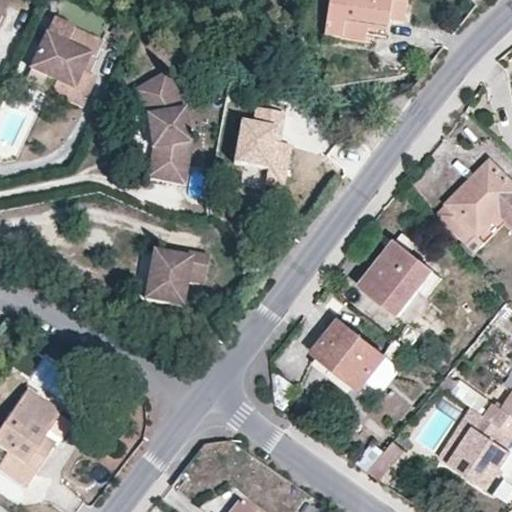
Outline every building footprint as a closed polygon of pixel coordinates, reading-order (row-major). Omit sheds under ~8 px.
[(11,21),(19,4),(9,0),(0,0),(0,29),(6,18),(11,21)] [(333,0),(328,41),(347,44),(350,27),(371,31),(391,33),(392,24),(409,26),(412,0),(333,0)] [(6,18),(0,29),(0,35),(3,37),(11,21),(6,18)] [(64,25),(57,41),(80,52),(87,37),(64,25)] [(350,27),(347,44),(369,47),(371,31),(350,27)] [(113,49),(87,37),(80,52),(57,41),(41,75),(67,87),(84,95),(93,77),(100,63),(105,65),(113,49)] [(98,80),(105,65),(100,63),(93,77),(98,80)] [(67,87),(41,75),(35,86),(61,98),(67,87)] [(92,113),(106,83),(98,80),(93,77),(84,95),(67,87),(61,98),(92,113)] [(152,92),(162,110),(154,114),(170,149),(167,162),(161,161),(157,182),(194,191),(201,156),(193,109),(176,78),(152,92)] [(162,110),(152,92),(144,96),(154,114),(162,110)] [(284,111),(255,106),(253,118),(241,117),(235,163),(267,169),(265,183),(286,186),(293,146),(283,141),(284,111)] [(167,162),(170,149),(164,152),(161,161),(167,162)] [(479,235),(485,229),(501,212),(511,199),(511,182),(491,161),(438,213),(477,252),(487,242),(479,235)] [(511,222),(511,199),(501,212),(511,222)] [(417,246),(403,234),(365,285),(401,313),(419,293),(425,297),(440,278),(411,255),(417,246)] [(201,259),(183,256),(181,261),(200,265),(201,259)] [(181,261),(162,257),(152,304),(190,312),(195,287),(213,291),(219,263),(201,259),(200,265),(181,261)] [(362,388),(384,357),(340,322),(316,352),(362,388)] [(28,394),(0,436),(0,466),(27,485),(48,453),(38,445),(44,436),(59,415),(28,394)] [(511,397),(503,410),(495,405),(487,417),(511,433),(511,397)] [(55,443),(70,422),(59,415),(44,436),(55,443)] [(451,465),(478,484),(491,463),(501,468),(511,452),(506,448),(511,437),(511,433),(487,417),(484,415),(451,465)] [(44,436),(38,445),(48,453),(55,443),(44,436)] [(404,452),(393,442),(369,472),(381,480),(404,452)] [(256,511),(242,501),(232,511),(256,511)]
